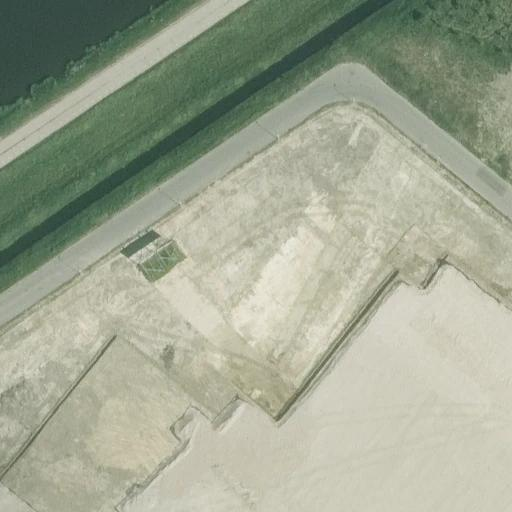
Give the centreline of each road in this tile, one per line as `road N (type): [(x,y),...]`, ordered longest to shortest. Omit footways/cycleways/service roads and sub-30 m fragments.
road 1 (unclassified): [(511,204),(353,73),(0,313)]
road 2 (unclassified): [(0,147),(226,0)]
